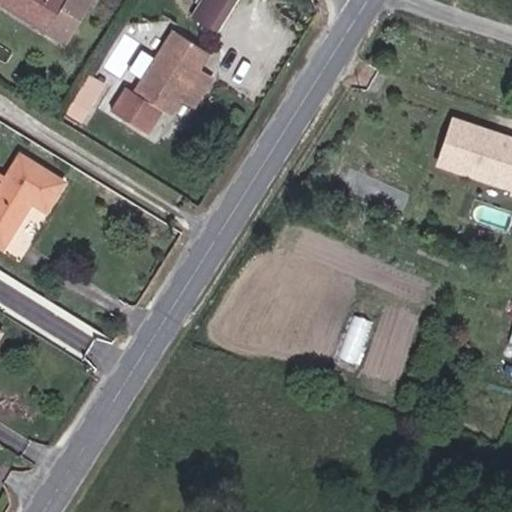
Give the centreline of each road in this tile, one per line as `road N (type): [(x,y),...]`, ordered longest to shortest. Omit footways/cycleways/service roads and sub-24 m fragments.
road 1 (secondary): [(370,0),(46,511)]
road 2 (unknown): [(125,386),(0,304)]
